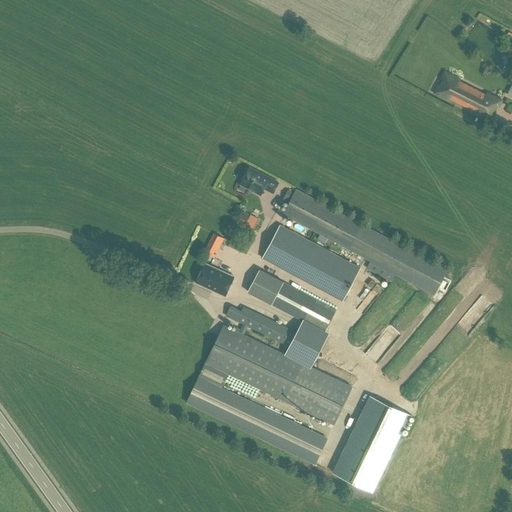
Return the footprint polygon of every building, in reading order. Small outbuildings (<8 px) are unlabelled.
[(446,74),(437,92),(491,119),(500,101),(446,74)] [(248,166),(239,184),(259,195),(263,188),(272,192),(277,182),(248,166)] [(445,267),(295,189),(293,192),(289,200),(282,213),(348,248),(371,260),(367,267),(392,281),(396,274),(431,293),(445,267)] [(289,200),(293,192),(289,189),(284,197),(289,200)] [(254,224),(257,219),(250,215),(247,221),(239,216),(234,225),(251,234),(256,225),(254,224)] [(342,299),(360,266),(280,224),(263,257),(342,299)] [(214,233),(204,252),(214,257),(224,238),(214,233)] [(225,296),(234,276),(205,263),(196,283),(225,296)] [(259,269),(247,292),(325,332),(337,309),(259,269)] [(375,283),(364,298),(371,303),(382,288),(375,283)] [(439,301),(436,310),(448,315),(451,306),(439,301)] [(231,306),(226,315),(292,347),(299,333),(244,307),(242,311),(231,306)] [(388,322),(382,329),(396,339),(401,332),(388,322)] [(224,325),(187,404),(316,466),(329,439),(223,388),(231,374),(336,424),(353,387),(224,325)] [(408,413),(368,395),(332,472),(373,491),(408,413)]
